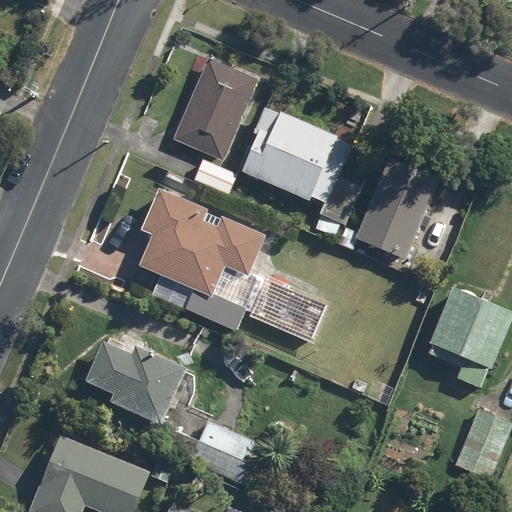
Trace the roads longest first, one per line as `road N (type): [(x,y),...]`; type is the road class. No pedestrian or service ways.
road 1 (residential): [(0,283),(119,0)]
road 2 (residential): [(511,91),(295,0)]
